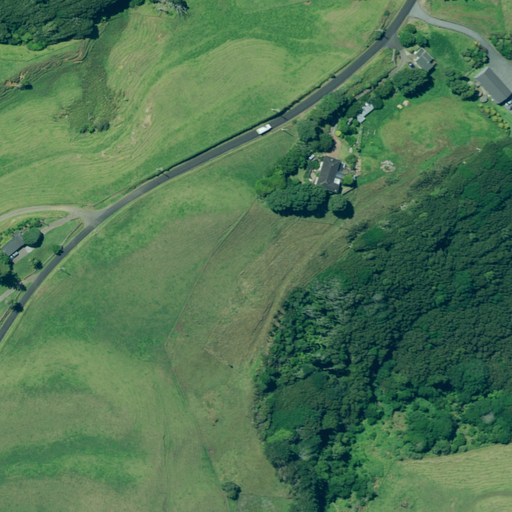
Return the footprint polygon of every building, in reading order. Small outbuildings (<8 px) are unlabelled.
[(435,64),(421,49),(415,55),(418,59),(415,62),(425,73),(435,64)] [(511,93),(489,68),(477,79),(499,104),(511,93)] [(375,108),(370,102),(356,116),(363,123),(367,119),(366,117),(375,108)] [(338,162),(323,157),(313,187),(333,194),(337,183),(339,183),(342,174),(334,172),(338,162)] [(16,231),(11,236),(12,237),(0,247),(0,251),(5,258),(25,241),(16,231)]
